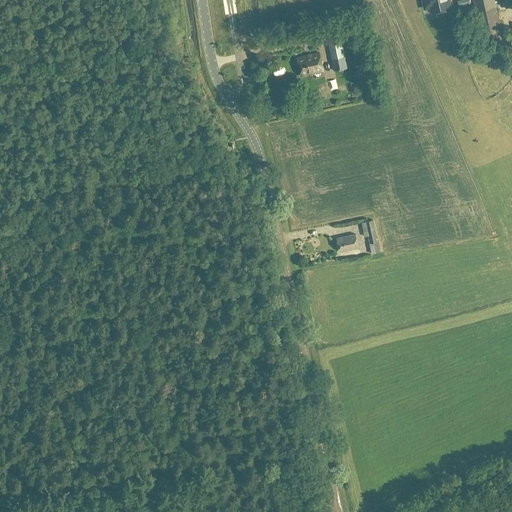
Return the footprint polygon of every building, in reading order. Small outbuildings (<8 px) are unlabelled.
[(450,9),(448,0),(422,0),(424,9),(430,7),(432,13),(450,9)] [(468,0),(459,0),(457,1),(459,8),(470,6),(468,0)] [(473,0),(480,31),(500,26),(493,0),(473,0)] [(331,60),(332,59),(334,71),(345,68),(343,57),(344,56),(341,40),(328,43),(331,60)] [(319,53),(297,58),(301,76),(323,71),(319,53)] [(324,83),(316,85),(318,94),(326,92),(324,83)] [(378,242),(377,242),(373,220),(362,222),(364,233),(367,232),(370,244),(369,244),(371,254),(380,252),(378,242)] [(355,234),(337,238),(340,252),(358,247),(355,234)] [(505,509),(501,497),(496,500),(500,511),(505,509)]
